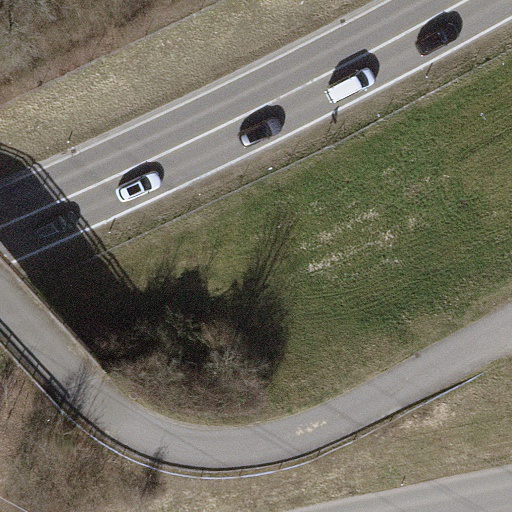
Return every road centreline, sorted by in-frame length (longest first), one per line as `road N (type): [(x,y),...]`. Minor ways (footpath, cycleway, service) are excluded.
road 1 (unclassified): [(511,328),(307,432),(208,449),(175,446),(119,421),(0,299)]
road 2 (trunk): [(469,0),(298,91),(0,229)]
